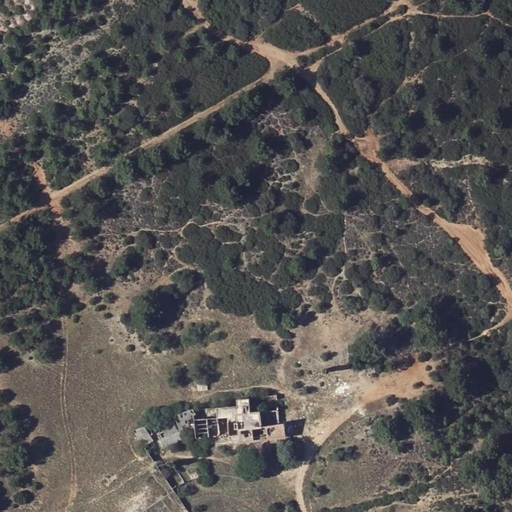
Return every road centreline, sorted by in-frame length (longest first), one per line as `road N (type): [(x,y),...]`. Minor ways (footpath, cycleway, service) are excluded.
road 1 (track): [(511,292),(472,244),(339,124),(302,64),(202,0)]
road 2 (track): [(511,310),(441,346),(315,436),(300,488),(305,511)]
